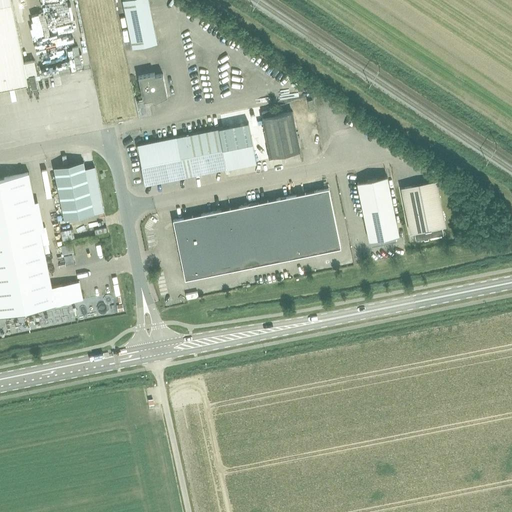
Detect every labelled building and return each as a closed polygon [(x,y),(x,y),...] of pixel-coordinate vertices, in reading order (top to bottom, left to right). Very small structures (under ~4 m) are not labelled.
[(0,0),(0,87),(28,82),(11,0),(0,0)] [(123,0),(133,47),(157,42),(148,0),(123,0)] [(195,45),(183,46),(184,55),(196,53),(195,45)] [(128,50),(130,68),(136,67),(134,49),(128,50)] [(71,67),(35,75),(38,86),(73,79),(71,67)] [(153,102),(167,95),(163,74),(155,75),(155,73),(139,76),(143,100),(151,99),(153,102)] [(300,96),(306,91),(299,82),(293,88),(300,96)] [(235,99),(237,110),(249,107),(247,96),(235,99)] [(307,105),(315,103),(314,96),(306,97),(307,105)] [(292,111),(275,115),(274,109),(261,111),(263,117),(262,117),(269,147),(267,147),(269,159),(278,157),(278,155),(300,151),(292,111)] [(248,122),(229,126),(238,166),(256,162),(248,122)] [(186,135),(137,145),(145,184),(185,176),(195,174),(227,168),(238,166),(229,126),(219,128),(186,135)] [(84,161),(54,167),(62,206),(65,220),(94,214),(104,212),(95,167),(85,169),(84,161)] [(29,172),(0,178),(0,315),(82,299),(79,281),(52,286),(29,172)] [(369,241),(370,241),(372,247),(396,242),(395,236),(399,235),(387,176),(357,182),(369,241)] [(442,227),(446,226),(437,180),(401,187),(410,233),(414,232),(416,240),(443,235),(442,227)] [(329,188),(268,200),(173,219),(185,279),(280,260),(341,247),(329,188)]
